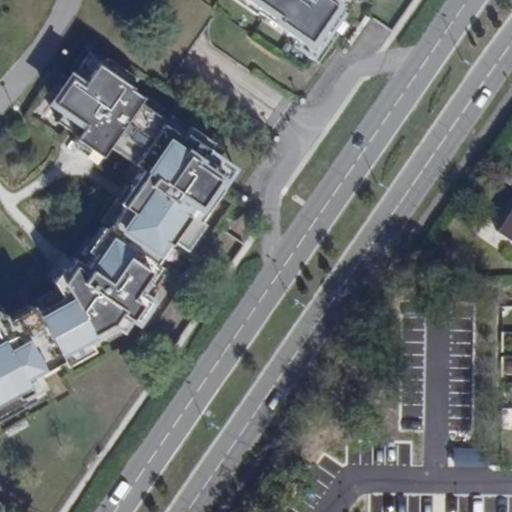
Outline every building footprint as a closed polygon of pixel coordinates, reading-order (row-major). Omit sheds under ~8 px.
[(244,0),(286,29),(283,33),(308,51),(322,31),(327,34),(350,0),(353,2),(354,0),(244,0)] [(0,407),(12,401),(15,406),(32,397),(29,391),(42,384),(35,371),(59,357),(115,327),(120,331),(131,315),(135,318),(147,300),(138,294),(158,264),(154,262),(170,238),(176,242),(188,225),(192,228),(198,219),(221,186),(212,180),(221,168),(202,155),(208,147),(184,130),(139,98),(141,95),(130,87),(131,85),(120,77),(126,68),(107,56),(104,60),(89,49),(71,76),(69,75),(52,101),(63,109),(56,120),(76,134),(72,139),(86,149),(88,147),(100,155),(107,144),(117,151),(120,146),(136,156),(132,161),(141,167),(128,186),(125,183),(114,199),(120,204),(104,227),(107,229),(94,247),(95,249),(85,265),(77,259),(72,255),(64,268),(60,265),(50,279),(60,294),(33,310),(8,324),(4,317),(1,311),(0,311),(0,407)] [(131,85),(137,76),(126,68),(120,77),(131,85)] [(184,130),(208,147),(213,141),(189,124),(184,130)] [(511,210),(497,232),(511,241),(511,210)] [(184,248),(202,222),(198,219),(192,228),(188,225),(176,242),(184,248)] [(104,227),(101,224),(77,259),(85,265),(95,249),(94,247),(107,229),(104,227)] [(4,317),(8,324),(33,310),(29,303),(4,317)] [(482,467),(482,305),(455,304),(455,466),(482,467)] [(120,331),(115,327),(59,357),(64,363),(119,333),(120,331)] [(420,439),(420,359),(393,358),(393,439),(420,439)] [(12,401),(0,407),(0,414),(15,406),(12,401)]
